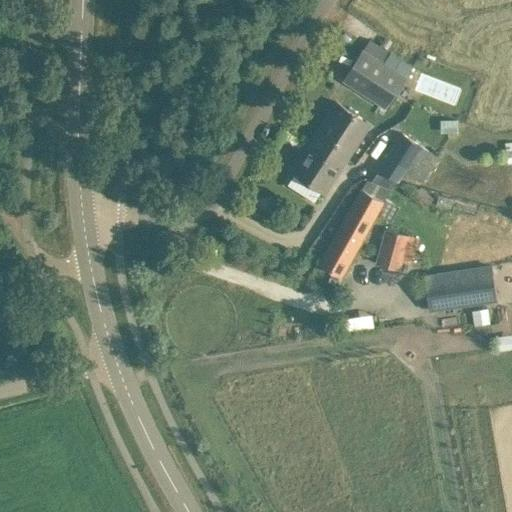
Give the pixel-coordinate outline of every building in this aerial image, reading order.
[(343,81),(388,108),(407,77),(362,49),(343,81)] [(337,100),(314,135),(347,156),(369,122),(337,100)] [(440,119),(441,132),(458,132),(457,118),(440,119)] [(368,178),(363,187),(362,186),(319,262),(341,275),(391,187),(398,181),(399,181),(405,172),(420,182),(438,157),(402,133),(378,168),(372,180),(368,178)] [(347,156),(314,135),(292,169),(325,190),(347,156)] [(376,261),(400,268),(403,258),(411,261),(413,254),(414,254),(419,237),(385,228),(376,261)] [(425,276),(430,310),(496,300),(491,266),(425,276)]
